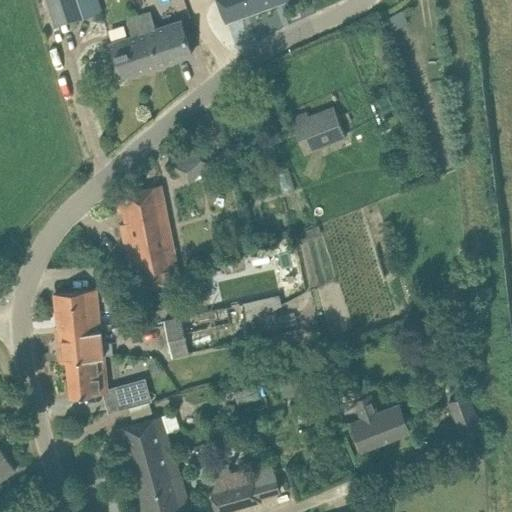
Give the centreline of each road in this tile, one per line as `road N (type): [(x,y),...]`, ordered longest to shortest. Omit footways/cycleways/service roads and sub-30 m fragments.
road 1 (unclassified): [(14,308),(45,243),(71,211),(158,131),(261,50),(366,0)]
road 2 (unclassified): [(64,511),(14,308)]
